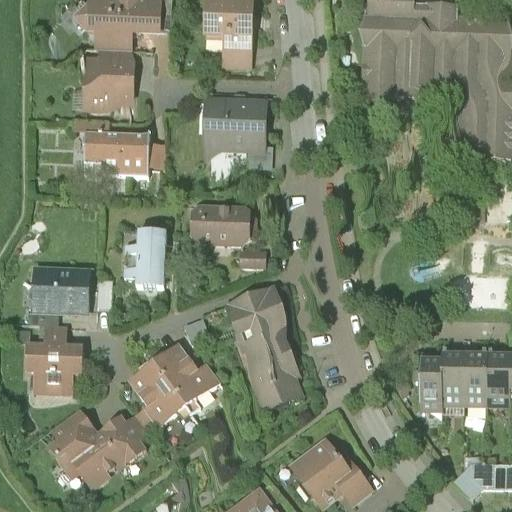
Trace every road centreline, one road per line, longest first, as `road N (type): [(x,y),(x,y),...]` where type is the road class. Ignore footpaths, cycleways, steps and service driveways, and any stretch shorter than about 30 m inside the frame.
road 1 (residential): [(333,313),(130,388),(117,404)]
road 2 (residential): [(297,0),(316,151)]
road 3 (residential): [(316,151),(208,146),(186,154)]
